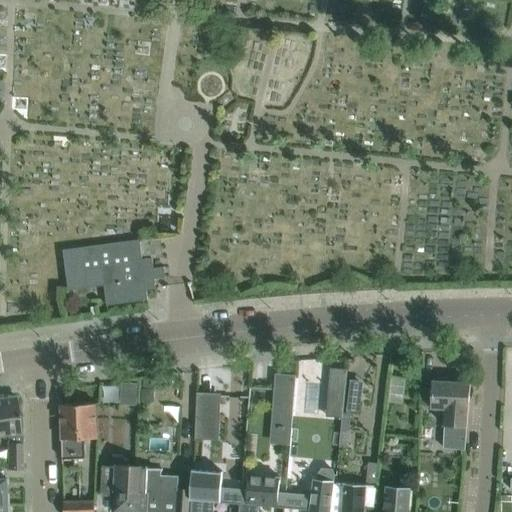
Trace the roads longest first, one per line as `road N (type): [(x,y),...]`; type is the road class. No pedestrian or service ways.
road 1 (residential): [(38,355),(500,316)]
road 2 (residential): [(500,316),(478,511)]
road 3 (residential): [(43,511),(38,355)]
